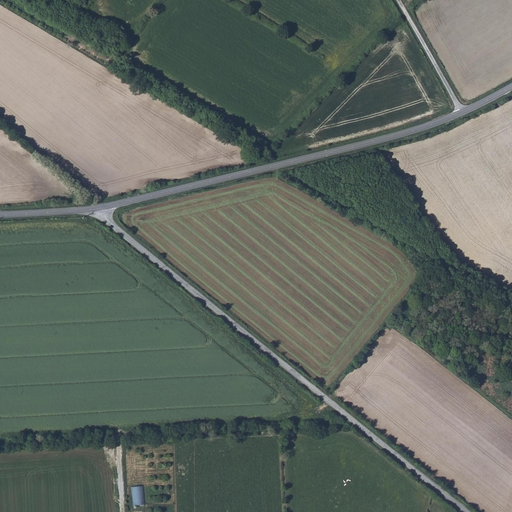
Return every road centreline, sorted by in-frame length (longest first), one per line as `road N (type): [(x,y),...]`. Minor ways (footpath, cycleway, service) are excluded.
road 1 (unclassified): [(99,208),(465,511)]
road 2 (tertiary): [(99,208),(462,112)]
road 3 (unclassified): [(462,112),(398,0)]
